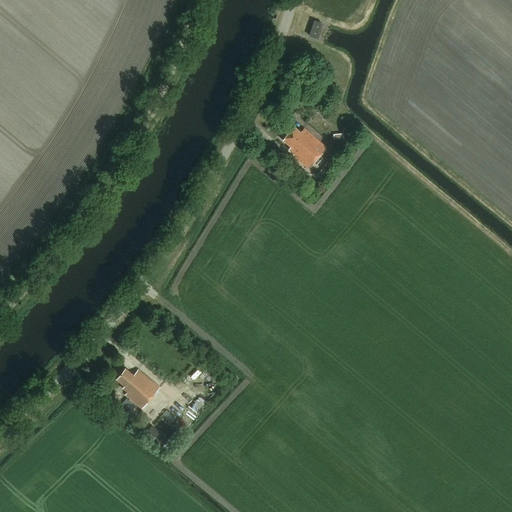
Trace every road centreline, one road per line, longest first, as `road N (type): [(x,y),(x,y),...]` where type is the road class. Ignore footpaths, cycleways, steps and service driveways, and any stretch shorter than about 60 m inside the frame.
road 1 (unclassified): [(0,433),(93,340),(171,239),(235,130),(292,0)]
road 2 (track): [(200,0),(168,80),(108,182),(0,322)]
